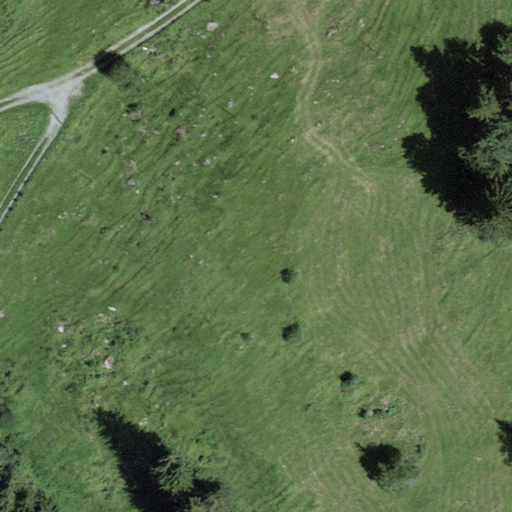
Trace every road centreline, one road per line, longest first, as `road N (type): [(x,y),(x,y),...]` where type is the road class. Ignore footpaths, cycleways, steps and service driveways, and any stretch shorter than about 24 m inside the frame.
road 1 (track): [(190,0),(56,86)]
road 2 (track): [(0,216),(56,123),(56,86)]
